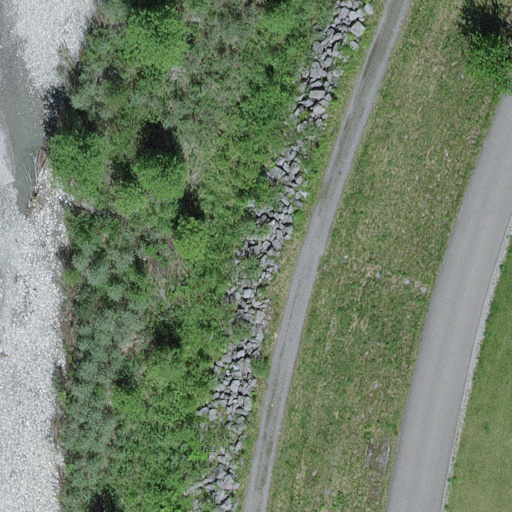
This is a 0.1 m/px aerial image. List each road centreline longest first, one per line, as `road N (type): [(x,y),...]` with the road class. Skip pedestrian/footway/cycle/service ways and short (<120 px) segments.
road 1 (track): [(256,511),(324,203),(399,0)]
road 2 (unclassified): [(511,145),(439,371),(415,511)]
